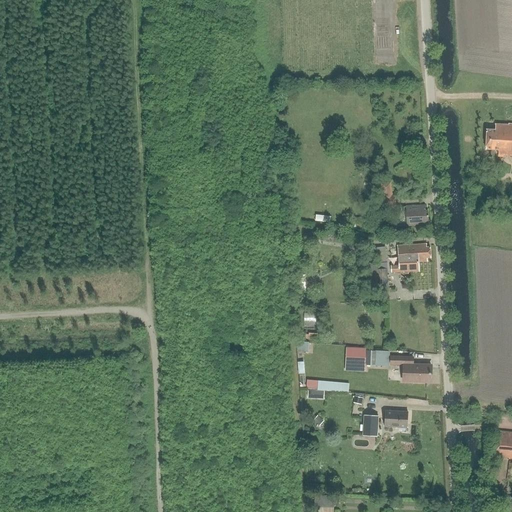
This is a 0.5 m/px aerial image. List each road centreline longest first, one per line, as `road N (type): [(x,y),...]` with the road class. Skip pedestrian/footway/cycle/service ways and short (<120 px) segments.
road 1 (unclassified): [(456,511),(424,0)]
road 2 (track): [(158,511),(153,332),(146,317),(134,310),(0,317)]
road 3 (track): [(153,332),(133,0)]
